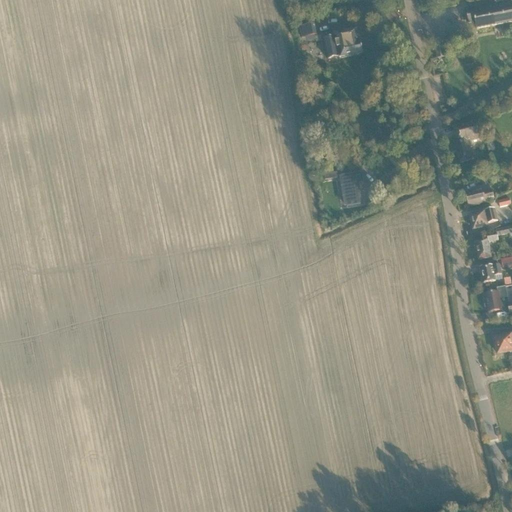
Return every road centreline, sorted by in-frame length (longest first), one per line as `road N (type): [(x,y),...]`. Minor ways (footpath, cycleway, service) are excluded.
road 1 (residential): [(507,511),(472,365),(431,125)]
road 2 (residential): [(431,125),(407,0)]
